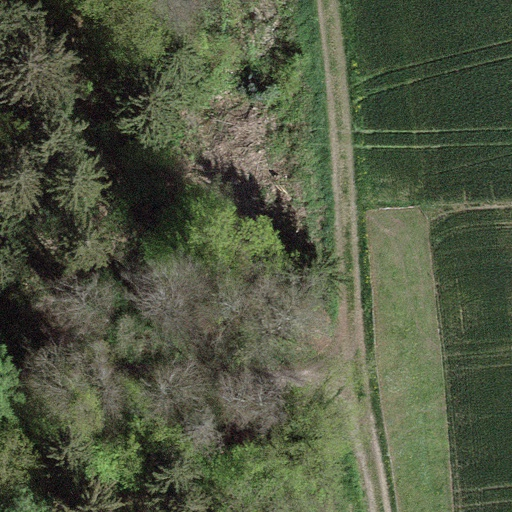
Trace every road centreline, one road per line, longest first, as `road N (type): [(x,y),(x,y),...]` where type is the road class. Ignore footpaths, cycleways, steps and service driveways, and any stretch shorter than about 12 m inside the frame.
road 1 (track): [(336,0),(362,384)]
road 2 (track): [(362,384),(0,405)]
road 3 (track): [(362,384),(370,511)]
